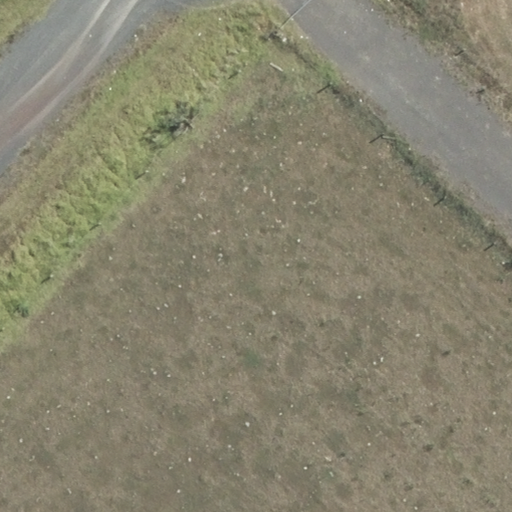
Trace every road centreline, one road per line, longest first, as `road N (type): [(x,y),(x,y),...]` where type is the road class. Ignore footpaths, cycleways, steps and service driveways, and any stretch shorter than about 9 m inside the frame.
road 1 (track): [(511,193),(299,0)]
road 2 (unclassified): [(0,130),(118,0)]
